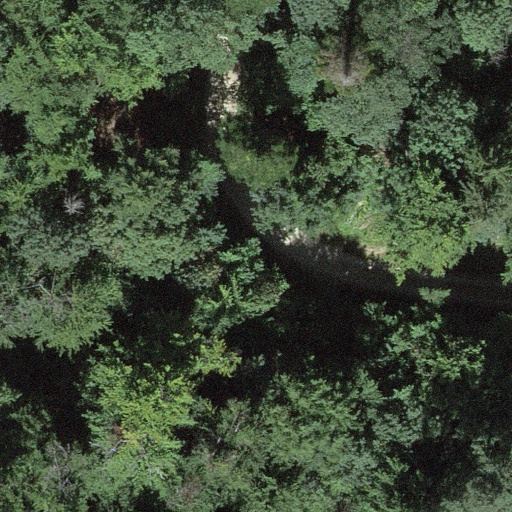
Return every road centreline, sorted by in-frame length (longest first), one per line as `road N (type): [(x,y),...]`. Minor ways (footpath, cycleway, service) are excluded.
road 1 (track): [(511,293),(342,264),(277,232),(232,169),(214,41),(258,0)]
road 2 (track): [(0,90),(214,41)]
